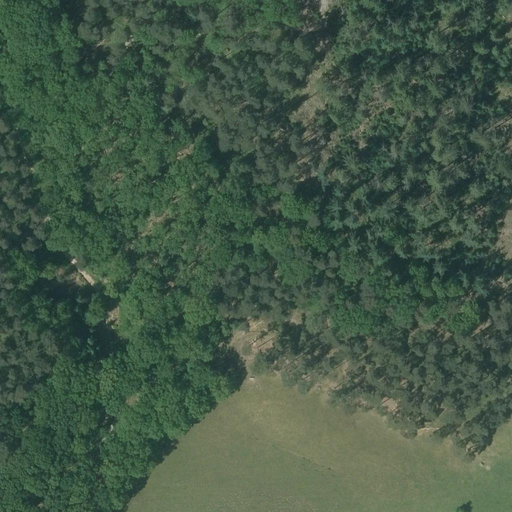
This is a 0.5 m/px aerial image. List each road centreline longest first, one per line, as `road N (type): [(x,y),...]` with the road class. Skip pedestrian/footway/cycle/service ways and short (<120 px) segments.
road 1 (track): [(44,199),(55,241),(104,303),(124,397),(116,425),(58,511)]
road 2 (track): [(161,0),(110,69),(88,138),(44,199)]
